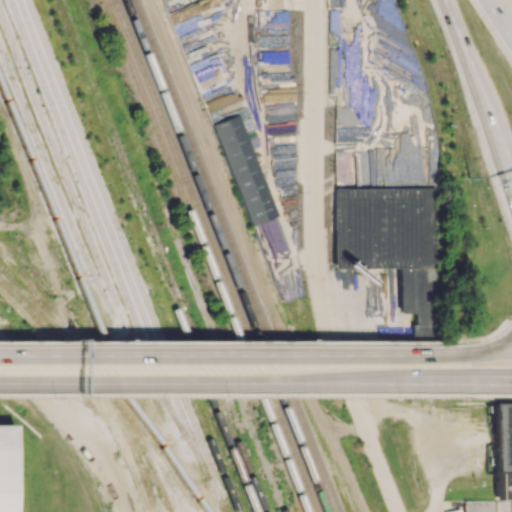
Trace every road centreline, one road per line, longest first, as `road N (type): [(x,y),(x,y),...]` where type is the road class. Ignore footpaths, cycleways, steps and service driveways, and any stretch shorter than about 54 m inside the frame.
road 1 (residential): [(315,0),(322,302),(396,511)]
road 2 (primary): [(0,383),(463,378)]
road 3 (primary): [(457,354),(0,356)]
road 4 (motorway): [(443,0),(511,206),(484,353)]
